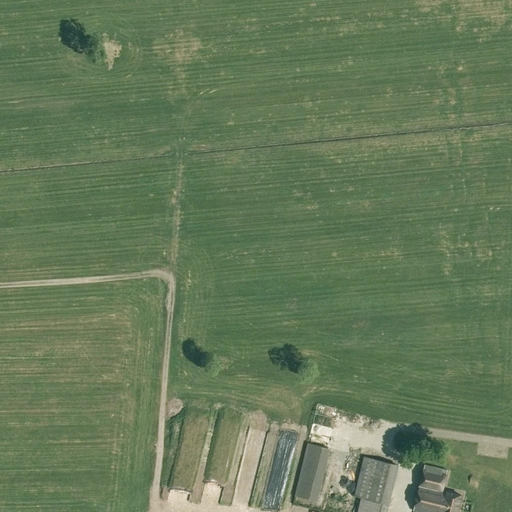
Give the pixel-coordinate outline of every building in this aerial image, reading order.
[(296,496),(315,500),(328,447),(308,443),(296,496)] [(357,511),(387,511),(389,503),(395,478),(398,465),(363,456),(354,497),(361,499),(357,511)] [(456,511),(461,494),(443,490),(447,470),(425,464),(414,510),(420,511),(456,511)] [(198,480),(198,467),(179,466),(177,489),(189,489),(190,479),(198,480)] [(206,501),(217,503),(218,496),(207,494),(206,501)]
